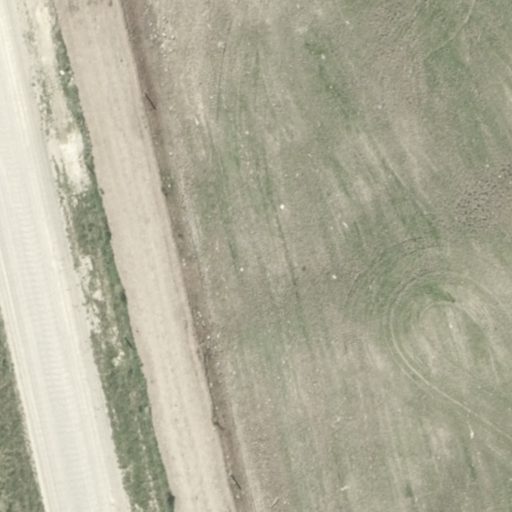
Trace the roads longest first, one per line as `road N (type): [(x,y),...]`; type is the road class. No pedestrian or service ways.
road 1 (track): [(218,511),(102,0)]
road 2 (unclassified): [(114,511),(0,0)]
